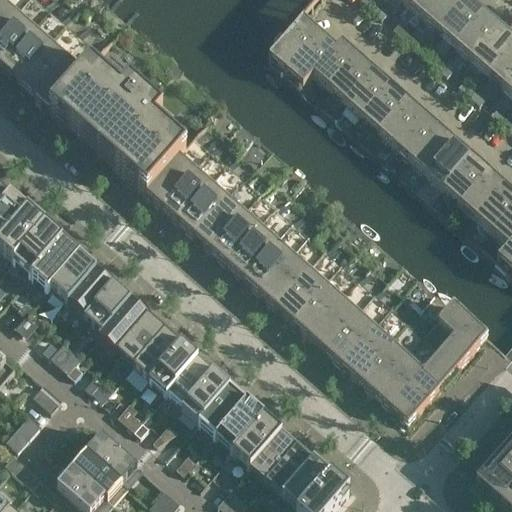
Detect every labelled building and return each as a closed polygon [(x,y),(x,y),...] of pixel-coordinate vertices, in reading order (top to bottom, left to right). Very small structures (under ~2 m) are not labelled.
[(0,0),(0,3),(15,16),(20,10),(26,15),(35,5),(28,0),(0,0)] [(511,46),(459,0),(345,0),(352,5),(356,0),(394,0),(511,103),(511,46)] [(365,0),(362,4),(359,7),(370,16),(375,10),(365,0)] [(81,80),(0,8),(0,74),(48,117),(81,80)] [(386,19),(375,10),(370,16),(381,25),(386,19)] [(511,200),(340,49),(335,55),(302,26),(281,50),(279,48),(273,55),(275,57),(268,65),(270,67),(275,61),(289,73),(283,79),(286,82),(291,76),(305,87),(299,93),(302,95),(312,83),(507,254),(496,266),(511,280),(511,200)] [(398,29),(395,32),(392,35),(403,45),(408,38),(398,29)] [(419,48),(408,38),(403,45),(413,54),(419,48)] [(430,58),(427,61),(425,64),(435,73),(441,67),(430,58)] [(185,158),(154,130),(161,121),(159,119),(155,125),(148,119),(153,114),(136,99),(124,112),(117,105),(120,100),(116,97),(125,81),(125,80),(126,79),(126,78),(126,76),(125,75),(124,73),(109,60),(101,69),(96,65),(89,73),(88,72),(81,80),(48,117),(79,144),(80,143),(82,146),(86,141),(88,143),(101,154),(96,159),(98,161),(99,160),(98,160),(102,155),(117,168),(113,173),(112,174),(129,188),(133,182),(140,188),(136,193),(135,194),(145,203),(178,165),(185,158)] [(451,76),(441,67),(435,73),(446,83),(451,76)] [(463,86),(460,90),(457,93),(468,102),(473,96),(463,86)] [(484,105),(473,96),(468,102),(479,111),(484,105)] [(495,115),(493,118),(490,121),(501,131),(506,124),(495,115)] [(511,139),(511,129),(506,124),(501,131),(511,140),(511,139)] [(406,365),(178,165),(145,203),(217,265),(228,275),(233,280),(249,294),(407,433),(440,395),(422,379),(406,365)] [(0,214),(10,203),(0,194),(0,214)] [(0,248),(27,218),(10,203),(0,214),(0,248)] [(0,258),(12,269),(44,233),(27,218),(0,248),(0,258)] [(29,284),(61,248),(44,233),(12,269),(29,284)] [(50,297),(78,263),(61,248),(29,284),(47,300),(50,297)] [(68,309),(95,278),(78,263),(50,297),(66,311),(68,309)] [(85,324),(113,293),(95,278),(68,309),(85,324)] [(100,341),(130,308),(113,293),(85,324),(83,326),(100,341)] [(115,359),(147,323),(130,308),(100,341),(97,344),(115,359)] [(486,342),(452,312),(437,330),(453,344),(438,361),(456,377),(486,342)] [(29,319),(22,313),(18,317),(24,323),(29,319)] [(132,374),(164,338),(147,323),(115,359),(132,374)] [(149,389),(180,353),(164,338),(132,374),(149,389)] [(167,400),(197,367),(180,353),(149,389),(165,403),(167,400)] [(456,377),(438,361),(422,379),(440,395),(456,377)] [(0,394),(14,379),(0,366),(0,394)] [(184,414),(213,381),(197,367),(167,400),(184,414)] [(82,378),(75,372),(67,381),(74,387),(82,378)] [(197,431),(229,395),(213,381),(184,414),(181,417),(197,431)] [(98,392),(92,386),(83,395),(90,401),(98,392)] [(61,408),(43,392),(32,404),(50,420),(61,408)] [(229,395),(197,431),(214,446),(246,410),(229,395)] [(129,410),(117,425),(124,431),(136,417),(129,410)] [(231,462),(263,426),(263,425),(246,410),(214,446),(231,462)] [(249,477),(280,441),(263,426),(231,462),(249,477)] [(134,439),(140,444),(148,435),(142,430),(134,439)] [(173,443),(163,437),(159,442),(166,447),(172,443),(173,443)] [(265,491),(297,455),(281,441),(280,441),(249,477),(264,490),(265,491)] [(137,474),(101,442),(85,460),(122,491),(127,486),(126,485),(136,475),(137,474)] [(497,511),(511,511),(511,448),(474,492),(497,511)] [(281,505),(313,469),(297,455),(265,491),(281,505)] [(122,491),(85,460),(71,476),(112,511),(113,511),(128,497),(122,491)] [(189,476),(194,469),(187,462),(175,476),(183,483),(189,476)] [(11,478),(19,468),(12,463),(4,472),(11,478)] [(31,479),(19,468),(11,478),(23,489),(31,479)] [(304,511),(329,483),(313,469),(281,505),(288,511),(304,511)] [(112,511),(71,476),(56,493),(77,511),(112,511)] [(204,484),(213,492),(218,486),(209,478),(204,484)] [(337,511),(348,500),(329,483),(304,511),(337,511)] [(155,511),(162,511),(170,503),(164,498),(153,510),(155,511)] [(225,511),(232,504),(228,501),(218,511),(225,511)]
